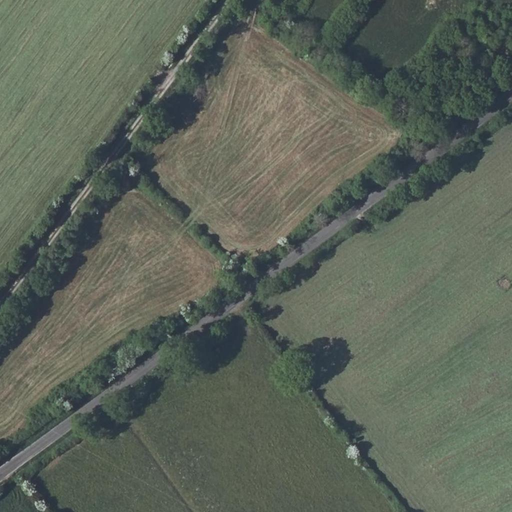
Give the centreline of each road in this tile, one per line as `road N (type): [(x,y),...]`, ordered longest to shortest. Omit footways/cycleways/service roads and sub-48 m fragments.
road 1 (unclassified): [(0,472),(511,94)]
road 2 (track): [(232,0),(0,303)]
